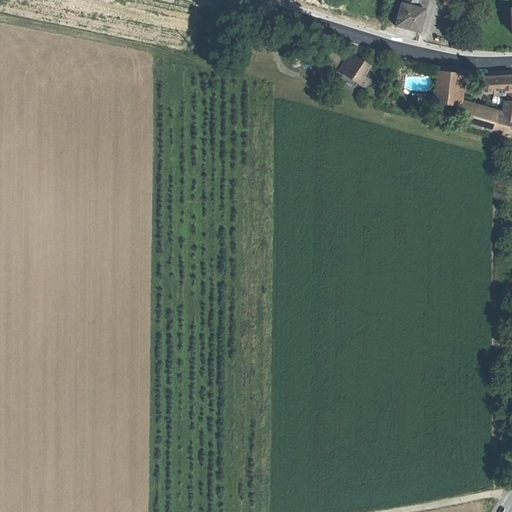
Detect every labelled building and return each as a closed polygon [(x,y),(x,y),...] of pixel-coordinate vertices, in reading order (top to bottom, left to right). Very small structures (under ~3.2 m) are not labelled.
[(403,3),(401,3),(395,25),(406,28),(419,31),(424,9),(416,7),(403,3)] [(357,63),(345,57),(338,72),(350,78),(349,80),(357,84),(356,85),(363,89),(368,80),(363,77),(367,68),(357,63)] [(443,72),(438,70),(436,103),(454,105),(456,73),(443,72)] [(511,76),(492,77),(480,78),(480,93),(505,92),(511,92),(511,86),(511,76)] [(491,112),(462,104),(457,122),(492,132),(495,114),(495,110),(492,109),(491,112)] [(506,116),(495,114),(492,132),(511,136),(511,121),(505,120),(506,116)]
